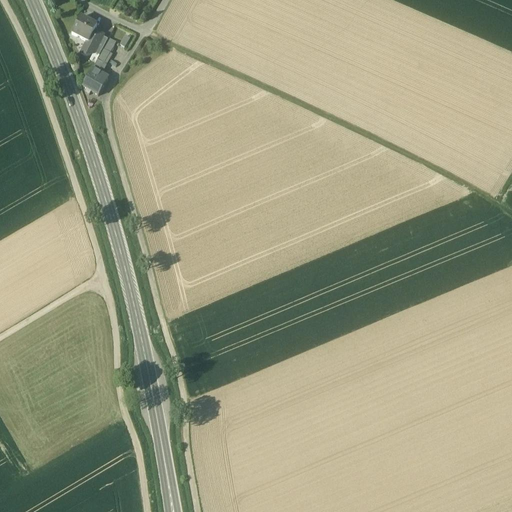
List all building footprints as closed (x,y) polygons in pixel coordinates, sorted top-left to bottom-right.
[(96,28),(80,19),(71,35),(87,43),(88,44),(94,33),(96,28)] [(103,37),(94,33),(88,44),(87,43),(81,55),(86,57),(93,55),(94,54),(99,57),(102,51),(108,41),(102,38),(103,37)] [(130,40),(126,38),(120,47),(125,49),(130,40)] [(116,44),(108,40),(108,41),(102,51),(103,51),(110,55),(116,44)] [(110,55),(103,51),(97,62),(103,65),(105,64),(110,55)] [(103,65),(97,62),(92,71),(101,76),(106,67),(103,65)] [(101,76),(92,71),(82,89),(86,91),(85,94),(89,97),(91,94),(98,98),(108,80),(101,76)]
